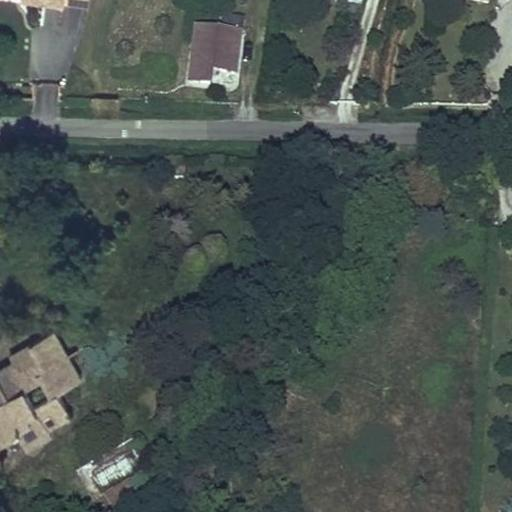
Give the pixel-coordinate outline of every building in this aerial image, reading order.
[(235,74),(239,34),(241,34),(243,18),(221,16),(219,31),(196,28),(190,82),(210,84),(211,71),(235,74)] [(185,168),(175,168),(175,177),(184,178),(185,168)] [(53,330),(47,333),(74,382),(80,379),(53,330)] [(0,443),(18,434),(20,433),(16,427),(30,419),(28,415),(36,411),(46,428),(47,428),(70,415),(57,392),(74,382),(47,333),(28,344),(32,350),(13,360),(2,367),(4,371),(0,373),(0,443)] [(10,354),(13,360),(32,350),(28,344),(10,354)] [(18,434),(26,447),(50,434),(47,428),(46,428),(36,411),(28,415),(30,419),(16,427),(20,433),(18,434)] [(104,495),(108,502),(131,489),(127,482),(104,495)] [(131,489),(108,502),(114,511),(123,511),(139,502),(131,489)]
